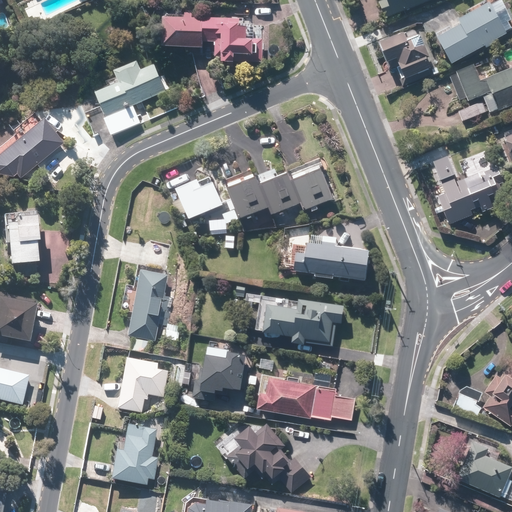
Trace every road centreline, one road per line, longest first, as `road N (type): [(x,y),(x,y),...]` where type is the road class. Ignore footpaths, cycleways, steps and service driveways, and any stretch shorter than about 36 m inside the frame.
road 1 (residential): [(45,511),(103,195),(115,170),(136,153),(341,66)]
road 2 (tertiary): [(341,66),(414,253)]
